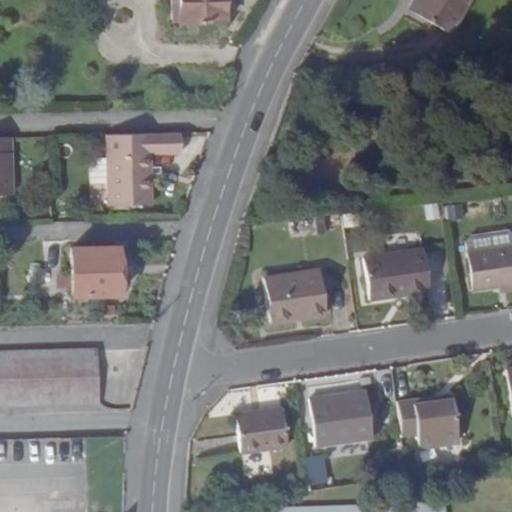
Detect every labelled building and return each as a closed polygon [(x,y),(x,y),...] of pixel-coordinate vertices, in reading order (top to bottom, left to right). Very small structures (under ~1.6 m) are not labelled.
[(56,0),(57,31),(76,31),(75,0),(56,0)] [(94,31),(93,0),(75,0),(76,31),(94,31)] [(178,0),(179,27),(218,25),(217,0),(178,0)] [(416,0),(408,13),(448,36),(468,0),(416,0)] [(106,140),(107,215),(152,213),(150,161),(181,159),(181,139),(106,140)] [(0,200),(14,199),(13,143),(0,143),(0,200)] [(101,156),(86,156),(86,182),(100,182),(101,156)] [(475,247),(469,254),(469,262),(511,256),(511,243),(475,247)] [(80,302),(126,301),(124,253),(78,254),(80,302)] [(369,304),(429,297),(423,254),(364,262),(369,304)] [(511,291),(511,256),(469,262),(473,296),(511,291)] [(271,326),(327,319),(321,272),(266,278),(271,326)] [(0,410),(99,407),(97,354),(0,357),(0,410)] [(511,370),(500,372),(505,416),(511,415),(511,370)] [(301,400),(302,408),(359,400),(358,393),(301,400)] [(425,399),(393,403),(398,438),(409,436),(411,449),(451,443),(446,401),(426,403),(425,399)] [(364,434),(359,400),(302,408),(306,441),(364,434)] [(234,454),(281,448),(276,412),(231,417),(234,454)] [(301,485),(325,484),(323,456),(300,457),(301,485)]
